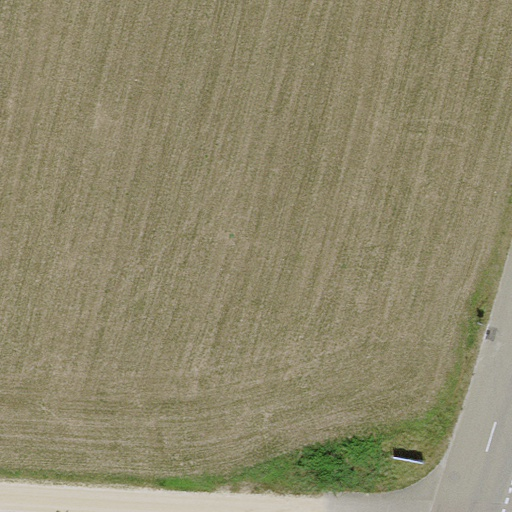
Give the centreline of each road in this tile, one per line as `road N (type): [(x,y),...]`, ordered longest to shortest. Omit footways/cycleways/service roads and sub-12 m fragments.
road 1 (track): [(0,492),(359,511)]
road 2 (residential): [(511,363),(464,511)]
